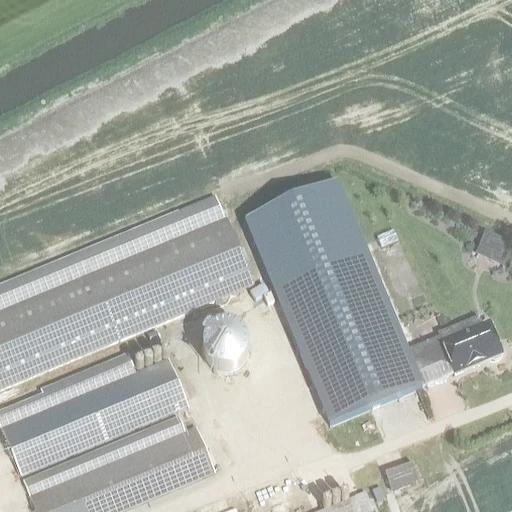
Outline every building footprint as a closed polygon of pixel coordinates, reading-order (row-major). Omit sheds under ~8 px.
[(337,186),(243,226),(328,429),(422,390),(416,376),(407,354),(337,186)] [(0,286),(0,314),(223,221),(213,197),(62,261),(0,286)] [(0,394),(253,288),(225,220),(223,221),(0,314),(0,394)] [(399,233),(372,243),(399,311),(424,301),(419,287),(400,294),(394,279),(402,276),(400,271),(412,266),(399,233)] [(438,341),(407,354),(416,376),(439,366),(439,364),(441,363),(448,366),(453,378),(488,364),(493,364),(498,362),(501,358),(501,353),(500,349),(495,345),(487,325),(481,327),(478,320),(436,337),(438,341)] [(209,372),(253,372),(252,331),(208,332),(209,372)] [(160,345),(155,334),(146,338),(150,349),(160,345)] [(0,412),(0,431),(1,434),(135,379),(125,356),(38,392),(40,396),(0,412)] [(186,410),(168,365),(135,379),(1,434),(20,478),(186,410)] [(22,484),(29,501),(184,437),(177,420),(22,484)] [(127,511),(213,476),(195,432),(184,437),(29,501),(33,511),(127,511)] [(389,476),(395,493),(422,483),(416,467),(389,476)] [(379,490),(370,494),(375,505),(384,502),(379,490)] [(370,511),(364,495),(323,511),(370,511)]
